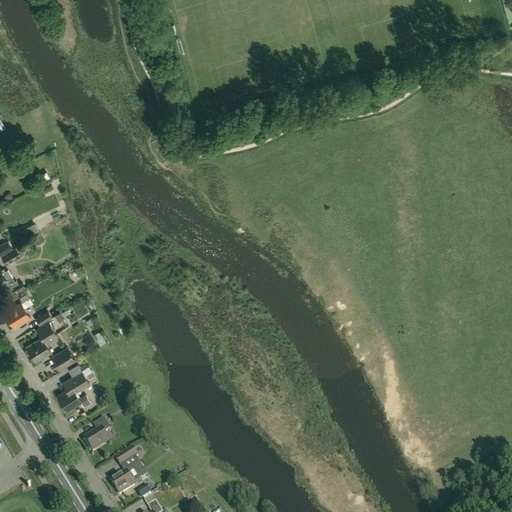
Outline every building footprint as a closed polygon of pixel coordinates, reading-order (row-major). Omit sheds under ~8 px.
[(43,178),(50,173),(47,168),(40,173),(43,178)] [(22,230),(27,237),(39,230),(35,223),(22,230)] [(0,255),(13,247),(8,240),(0,244),(0,255)] [(7,265),(21,256),(16,246),(1,256),(7,265)] [(73,267),(78,282),(83,280),(78,265),(73,267)] [(0,269),(0,268),(0,289),(9,284),(10,286),(13,288),(13,287),(17,292),(26,287),(22,280),(18,283),(17,280),(15,280),(13,277),(8,269),(6,271),(4,268),(1,270),(0,269)] [(21,302),(5,312),(15,327),(30,318),(25,308),(33,303),(30,297),(22,302),(21,303),(21,302)] [(40,325),(53,317),(48,310),(35,318),(40,325)] [(36,361),(52,351),(46,343),(59,336),(49,320),(36,328),(41,337),(27,346),(36,361)] [(106,340),(103,336),(96,340),(99,344),(106,340)] [(108,359),(116,357),(111,345),(104,347),(108,359)] [(59,370),(76,359),(68,346),(51,357),(59,370)] [(67,389),(57,395),(67,410),(82,401),(85,406),(91,402),(86,395),(81,398),(76,391),(90,382),(82,370),(78,363),(69,369),(73,376),(63,382),(67,389)] [(93,452),(108,442),(103,434),(110,429),(104,418),(93,425),(96,429),(84,437),(93,452)] [(164,437),(161,440),(167,448),(171,445),(164,437)] [(120,467),(138,456),(132,447),(115,458),(120,467)] [(125,470),(110,479),(119,494),(134,485),(133,483),(138,480),(131,469),(127,472),(125,470)] [(138,493),(139,495),(142,498),(151,493),(146,485),(137,491),(138,493)] [(161,511),(152,497),(144,501),(150,511),(161,511)]
